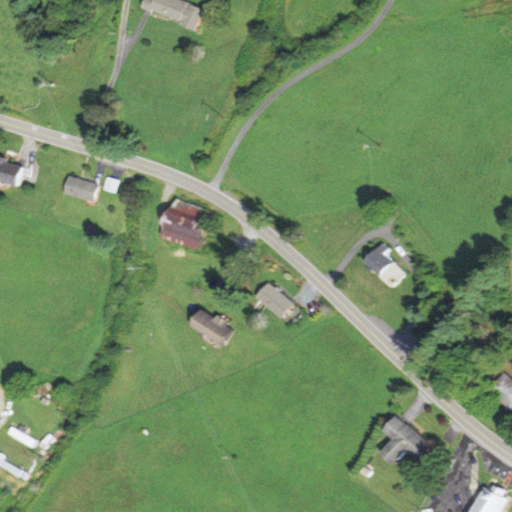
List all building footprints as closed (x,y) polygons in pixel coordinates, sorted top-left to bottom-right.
[(180,0),(147,0),(144,12),(205,30),(212,10),(180,0)] [(0,178),(28,190),(36,170),(6,157),(0,172),(0,178)] [(101,204),(106,187),(75,177),(69,194),(101,204)] [(219,212),(176,200),(165,240),(208,252),(219,212)] [(385,246),(370,261),(397,288),(412,273),(385,246)] [(265,297),(287,319),(300,306),(278,284),(265,297)] [(240,331),(207,307),(195,325),(228,348),(240,331)] [(511,375),(509,374),(495,391),(511,404),(511,375)] [(34,391),(67,412),(72,404),(38,384),(34,391)] [(441,446),(404,418),(393,433),(402,440),(390,455),(404,466),(414,453),(428,464),(441,446)] [(8,434),(32,450),(37,443),(13,427),(8,434)] [(27,476),(0,456),(0,468),(22,483),(27,476)] [(511,511),(511,495),(493,488),(483,511),(511,511)]
